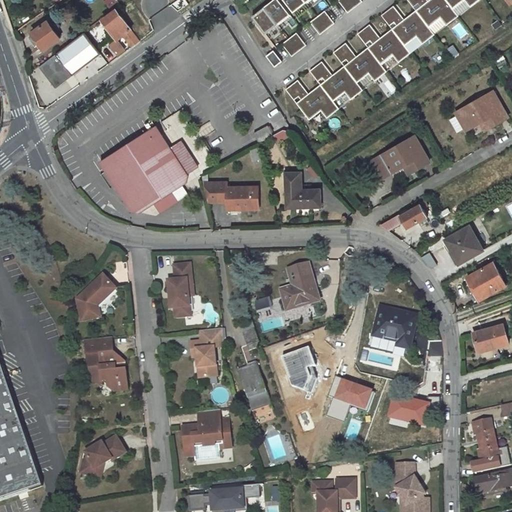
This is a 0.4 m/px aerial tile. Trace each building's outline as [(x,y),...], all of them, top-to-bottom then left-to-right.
[(278,0),(273,0),(251,16),(265,35),(291,16),(278,0)] [(283,0),(293,13),(311,0),(283,0)] [(299,80),(285,90),(315,127),(478,0),(428,0),(406,0),(415,10),(404,19),(394,6),(382,15),(392,28),(380,38),(370,25),(357,34),(367,48),(356,56),(347,43),(333,52),(344,67),(333,75),(322,61),(310,71),(321,85),(308,93),(299,80)] [(362,1),(360,0),(338,0),(338,1),(347,12),(362,1)] [(116,8),(102,18),(116,38),(122,34),(132,47),(140,41),(124,22),(125,21),(116,8)] [(334,24),(324,11),(310,22),(320,34),(334,24)] [(59,39),(47,22),(31,33),(36,39),(31,43),(34,47),(39,43),(43,50),(59,39)] [(100,54),(84,32),(83,33),(29,73),(34,80),(61,60),(72,75),(100,54)] [(305,45),(296,33),(282,44),(292,56),(305,45)] [(281,61),(272,50),(266,55),(275,66),(281,61)] [(387,96),(396,89),(387,78),(379,85),(387,96)] [(508,117),(494,92),(457,112),(459,115),(466,128),(467,131),(481,123),(488,120),(492,127),(508,117)] [(459,115),(451,119),(459,132),(466,128),(459,115)] [(488,120),(481,123),(485,130),(492,127),(488,120)] [(275,134),(269,125),(255,133),(261,142),(275,134)] [(158,126),(102,162),(137,215),(145,210),(155,203),(174,191),(192,179),(188,173),(171,147),(158,126)] [(380,156),(372,160),(379,174),(387,169),(391,174),(409,164),(412,170),(413,172),(430,162),(415,136),(380,156)] [(182,140),(171,147),(188,173),(199,166),(182,140)] [(409,164),(391,174),(394,180),(412,170),(409,164)] [(285,173),(287,209),(321,207),(320,189),(312,189),(304,190),(303,185),(303,173),(285,173)] [(257,188),(226,189),(226,184),(216,184),(204,184),(207,204),(217,204),(226,204),(226,211),(258,211),(257,188)] [(174,191),(155,203),(161,211),(180,199),(174,191)] [(418,221),(427,216),(422,208),(427,205),(424,199),(379,224),(387,231),(400,224),(400,223),(404,221),(407,228),(418,221)] [(429,220),(427,216),(418,221),(421,225),(429,220)] [(481,252),(469,228),(442,242),(455,266),(481,252)] [(427,252),(421,258),(429,269),(436,264),(427,252)] [(507,285),(494,262),(467,277),(480,301),(507,285)] [(190,314),(187,294),(192,293),(188,264),(172,265),(174,279),(168,280),(171,307),(173,307),(174,316),(190,314)] [(310,265),(288,270),(292,287),(281,290),(286,309),(319,300),(310,265)] [(103,276),(77,299),(83,321),(102,318),(99,307),(116,289),(103,276)] [(417,316),(381,308),(374,336),(376,337),(390,340),(398,342),(397,346),(410,349),(417,316)] [(479,352),(509,343),(504,324),(479,331),(473,333),(479,352)] [(251,326),(240,328),(243,344),(254,342),(251,326)] [(203,379),(218,377),(215,347),(223,346),(222,328),(198,331),(199,341),(191,342),(191,350),(196,350),(197,355),(198,368),(202,367),(203,379)] [(0,333),(0,501),(41,488),(0,369),(0,353),(7,351),(0,333)] [(86,339),(89,371),(91,371),(91,380),(107,379),(107,386),(113,390),(128,389),(126,361),(120,362),(113,353),(112,337),(86,339)] [(390,340),(376,337),(374,343),(376,346),(386,348),(389,347),(390,340)] [(431,353),(430,341),(421,342),(422,354),(431,353)] [(309,346),(281,356),(292,385),(311,395),(320,378),(309,346)] [(254,362),(235,369),(250,410),(269,403),(254,362)] [(373,389),(341,377),(334,397),(365,408),(373,389)] [(430,402),(393,393),(388,416),(424,424),(430,402)] [(504,418),(511,416),(511,403),(501,406),(504,418)] [(187,426),(190,455),(198,454),(199,460),(222,458),(222,451),(221,446),(233,444),(231,420),(222,421),(221,410),(198,412),(199,426),(194,427),(194,425),(187,426)] [(495,440),(490,421),(476,423),(479,435),(477,435),(477,436),(479,443),(495,440)] [(93,468),(101,463),(110,458),(111,460),(124,452),(114,436),(101,443),(100,441),(97,443),(90,447),(83,451),(86,456),(82,459),(79,473),(92,476),(93,468)] [(474,473),(501,466),(498,456),(495,440),(479,443),(481,451),(478,451),(480,462),(472,463),(474,473)] [(417,460),(395,460),(395,494),(399,494),(399,511),(431,511),(432,497),(417,473),(417,460)] [(302,469),(299,461),(292,463),(296,471),(302,469)] [(93,468),(92,476),(98,477),(101,463),(93,468)] [(511,474),(489,480),(492,492),(511,487),(511,474)] [(356,481),(321,480),(321,511),(339,511),(340,499),(356,499),(356,481)] [(469,482),(463,484),(467,501),(474,499),(469,482)] [(260,484),(188,489),(189,510),(245,505),(244,497),(261,495),(260,484)]
